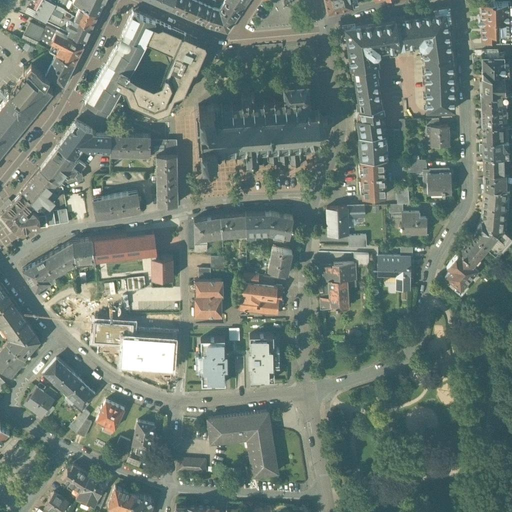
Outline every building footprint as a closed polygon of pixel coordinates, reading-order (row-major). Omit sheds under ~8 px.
[(77,37),(85,41),(91,26),(75,17),(75,16),(64,9),(56,5),(47,0),(43,0),(34,17),(46,22),(46,21),(68,33),(77,37)] [(91,26),(97,14),(72,0),(58,0),(56,5),(64,9),(75,16),(75,17),(91,26)] [(72,0),(97,14),(101,6),(103,0),(72,0)] [(148,0),(171,10),(174,0),(148,0)] [(174,0),(171,10),(205,24),(213,7),(197,0),(174,0)] [(224,0),(219,8),(213,7),(205,24),(227,31),(241,8),(228,0),(224,0)] [(228,0),(241,8),(247,0),(228,0)] [(325,0),(327,12),(352,7),(352,6),(358,4),(356,0),(325,0)] [(510,2),(495,2),(495,1),(480,1),(480,17),(479,17),(479,22),(481,22),(481,38),(495,38),(495,40),(511,39),(510,2)] [(355,22),(342,24),(343,37),(346,37),(348,51),(349,59),(351,68),(376,65),(378,64),(376,53),(380,53),(379,50),(419,44),(419,47),(422,47),(424,57),(425,57),(425,59),(424,59),(426,111),(454,110),(453,84),(452,58),(451,53),(449,38),(447,24),(452,23),(450,7),(433,9),(434,14),(404,18),(399,19),(400,24),(397,24),(396,20),(396,19),(355,25),(355,22)] [(113,50),(84,101),(88,104),(106,113),(121,86),(125,91),(132,109),(149,116),(176,106),(195,61),(198,61),(206,42),(133,10),(123,30),(113,50)] [(45,29),(30,21),(23,35),(38,42),(38,43),(47,48),(51,40),(56,31),(46,26),(45,29)] [(83,44),(75,40),(56,31),(51,40),(79,53),(83,44)] [(38,42),(23,35),(21,39),(36,47),(38,43),(38,42)] [(79,53),(51,40),(47,48),(55,52),(74,62),(79,53)] [(498,50),(486,51),(486,55),(481,55),(482,75),(507,74),(509,74),(504,74),(504,64),(503,55),(498,55),(498,50)] [(45,74),(45,75),(49,77),(64,84),(74,62),(55,52),(45,74)] [(12,89),(32,112),(33,113),(53,88),(46,82),(49,77),(45,75),(45,74),(44,74),(42,73),(36,68),(36,67),(31,63),(26,69),(27,70),(12,89)] [(376,65),(353,68),(359,109),(372,107),(371,106),(381,104),(380,104),(376,73),(378,73),(376,65)] [(507,74),(482,75),(482,82),(479,82),(479,91),(480,91),(507,91),(507,77),(507,74)] [(196,106),(198,108),(199,118),(196,119),(196,122),(199,122),(200,140),(197,140),(197,143),(200,143),(201,154),(199,156),(202,158),(204,156),(213,155),(216,158),(217,156),(218,157),(220,157),(221,155),(221,154),(223,153),(224,156),(225,156),(225,153),(234,153),(234,155),(236,155),(236,152),(245,152),(245,155),(244,155),(242,156),(242,159),(244,160),(246,160),(247,163),(245,164),(246,166),(248,164),(256,163),(257,165),(259,164),(259,163),(290,161),(290,165),(300,164),(299,151),(301,151),(300,148),(303,149),(303,151),(305,151),(305,149),(308,146),(310,148),(311,146),(310,145),(311,141),(313,141),(316,138),(316,134),(318,134),(319,137),(321,136),(320,133),(325,128),(327,129),(328,126),(325,126),(325,119),(327,117),(326,115),(324,117),(318,112),(319,109),(317,108),(316,109),(309,110),(309,107),(312,107),(312,105),(309,106),(307,101),(309,99),(308,83),(293,84),(293,82),(292,82),(292,84),(284,84),(283,83),(282,85),(283,85),(283,93),(282,93),(282,94),(284,94),(284,98),(283,98),(283,101),(275,101),(275,98),(273,98),(273,102),(264,102),(264,99),(262,99),(262,102),(254,103),(253,100),(252,93),(254,93),(253,91),(252,92),(252,91),(251,91),(251,92),(247,92),(243,92),(243,91),(241,91),(241,92),(240,92),(240,94),(242,94),(242,101),(241,101),(241,104),(233,104),(233,101),(231,102),(231,105),(222,105),(222,102),(220,103),(220,104),(219,104),(218,102),(216,102),(214,104),(212,102),(211,104),(200,105),(198,103),(196,106)] [(0,104),(0,151),(32,112),(12,89),(8,93),(9,94),(1,104),(0,104)] [(507,91),(480,91),(481,107),(506,107),(506,91),(507,91)] [(381,104),(371,106),(372,107),(359,109),(361,118),(357,118),(359,134),(383,132),(380,110),(383,110),(382,104),(381,104)] [(506,107),(481,107),(481,123),(507,123),(507,122),(506,122),(506,107)] [(110,133),(92,132),(92,128),(76,119),(57,145),(74,156),(82,145),(87,148),(109,148),(110,133)] [(507,123),(481,123),(482,139),(507,139),(507,123)] [(438,125),(431,125),(431,126),(431,145),(448,144),(448,125),(438,125)] [(383,132),(359,134),(360,158),(383,157),(386,157),(384,132),(383,132)] [(109,153),(150,154),(150,153),(150,140),(150,134),(110,133),(109,148),(109,153)] [(150,140),(150,153),(156,153),(176,153),(175,141),(168,141),(168,139),(150,140)] [(507,139),(482,139),(482,155),(508,155),(507,139)] [(74,156),(57,145),(40,168),(63,185),(83,178),(82,173),(79,172),(85,164),(74,156)] [(176,153),(156,153),(157,203),(177,203),(176,153)] [(508,155),(482,155),(483,171),(508,171),(508,155)] [(383,157),(360,158),(362,195),(385,194),(383,157)] [(420,159),(406,160),(407,171),(420,171),(420,159)] [(439,168),(422,168),(423,192),(442,191),(442,193),(444,193),(444,187),(443,180),(449,180),(449,167),(439,167),(439,168)] [(63,185),(40,168),(36,173),(26,185),(21,191),(33,202),(42,210),(48,202),(50,204),(53,199),(52,198),(63,185)] [(508,171),(483,171),(483,188),(506,188),(508,188),(509,188),(509,179),(505,179),(505,171),(508,171)] [(407,183),(396,184),(397,203),(402,203),(409,203),(407,183)] [(482,202),(505,205),(506,188),(483,188),(482,202)] [(92,197),(95,217),(140,209),(137,190),(92,197)] [(33,202),(21,191),(1,212),(16,229),(47,225),(45,214),(38,214),(32,209),(28,214),(25,211),(33,202)] [(505,205),(482,202),(481,220),(495,232),(503,229),(502,229),(505,205)] [(397,203),(389,204),(389,212),(401,211),(402,211),(402,203),(397,203)] [(364,205),(326,206),(327,235),(348,234),(348,226),(350,226),(349,216),(364,215),(364,205)] [(58,209),(60,223),(68,222),(66,208),(58,209)] [(45,214),(47,225),(55,224),(53,210),(43,212),(45,214)] [(270,211),(245,212),(246,232),(268,232),(270,211)] [(293,215),(270,211),(268,232),(274,233),(273,235),(283,237),(284,232),(289,233),(293,215)] [(402,211),(401,211),(401,223),(399,223),(399,226),(401,226),(401,230),(426,230),(426,216),(419,216),(419,211),(402,211)] [(245,212),(220,214),(222,234),(246,232),(245,212)] [(220,214),(194,219),(194,239),(194,250),(207,250),(206,237),(222,234),(220,214)] [(495,232),(481,220),(476,225),(479,227),(473,235),(487,247),(494,253),(499,246),(501,248),(506,242),(511,246),(511,232),(509,234),(503,229),(495,232)] [(154,229),(92,237),(94,259),(157,252),(154,229)] [(366,233),(348,234),(348,246),(366,245),(366,233)] [(487,247),(473,235),(459,252),(473,263),(487,247)] [(94,259),(92,237),(73,239),(76,269),(77,269),(76,262),(94,260),(94,263),(95,263),(94,259)] [(73,239),(44,256),(55,276),(56,276),(55,274),(75,262),(76,269),(73,239)] [(291,250),(272,246),(268,269),(287,273),(291,250)] [(412,246),(400,246),(400,255),(410,255),(410,256),(412,256),(412,246)] [(368,253),(353,252),(354,261),(355,261),(355,264),(368,263),(368,253)] [(458,252),(447,266),(450,269),(445,275),(457,286),(455,289),(461,294),(468,285),(465,283),(478,268),(473,264),(473,263),(459,252),(458,252)] [(172,255),(151,256),(151,278),(173,277),(172,255)] [(223,268),(222,255),(211,255),(211,267),(223,268)] [(396,276),(397,255),(377,255),(377,273),(384,273),(384,276),(396,276)] [(397,255),(396,276),(396,287),(409,287),(409,273),(410,273),(410,256),(410,255),(400,255),(397,255)] [(43,256),(23,269),(35,289),(56,277),(55,276),(44,256),(43,256)] [(354,261),(333,262),(334,265),(322,265),(324,296),(330,296),(330,305),(346,304),(344,278),(356,277),(355,264),(355,261),(354,261)] [(210,267),(198,267),(198,278),(204,278),(210,278),(210,267)] [(274,285),(257,283),(258,274),(244,272),(242,293),(241,293),(240,295),(242,295),(240,309),(244,310),(244,311),(245,311),(246,310),(254,311),(254,308),(256,308),(256,310),(258,311),(261,312),(262,311),(263,311),(263,312),(267,312),(275,312),(276,311),(277,302),(275,298),(276,285),(274,284),(274,285)] [(210,278),(204,278),(198,278),(196,278),(196,293),(195,293),(195,314),(221,314),(221,294),(222,294),(222,278),(210,278)] [(19,310),(0,283),(0,323),(1,323),(19,310)] [(11,337),(7,341),(24,356),(39,338),(19,310),(1,323),(11,337)] [(132,322),(95,319),(94,339),(123,341),(122,361),(172,365),(174,337),(132,334),(132,322)] [(239,338),(239,326),(229,327),(229,338),(239,338)] [(273,333),(249,334),(250,379),(274,378),(274,369),(271,369),(270,364),(279,364),(279,363),(274,363),(274,357),(279,357),(279,347),(270,347),(270,342),(273,342),(273,333)] [(344,335),(322,336),(323,343),(333,342),(334,342),(345,341),(344,335)] [(224,337),(200,337),(200,351),(195,352),(196,369),(201,369),(201,383),(225,382),(224,337)] [(0,364),(9,372),(24,356),(7,341),(0,348),(0,364)] [(80,379),(56,355),(42,372),(67,393),(65,395),(65,396),(80,379)] [(80,379),(65,396),(71,401),(73,399),(82,406),(95,392),(80,379)] [(44,391),(35,385),(23,400),(42,414),(53,398),(44,391)] [(57,392),(48,385),(44,391),(53,398),(57,392)] [(124,407),(105,399),(102,405),(101,405),(99,411),(100,411),(96,418),(99,419),(97,423),(104,426),(106,423),(115,427),(117,422),(120,417),(119,417),(124,407)] [(85,407),(68,425),(76,432),(90,412),(85,407)] [(267,410),(208,417),(210,441),(247,434),(253,474),(277,470),(267,410)] [(154,423),(137,419),(132,443),(143,445),(144,442),(150,443),(154,423)] [(0,439),(9,431),(0,422),(0,439)] [(130,440),(120,435),(115,448),(127,454),(130,440)] [(128,456),(127,460),(138,465),(140,460),(128,456)] [(205,459),(178,457),(177,470),(204,472),(205,459)] [(89,474),(73,464),(68,471),(67,470),(62,478),(80,489),(89,474)] [(105,480),(90,473),(89,474),(80,489),(75,497),(94,505),(99,494),(105,480)] [(124,488),(115,485),(108,506),(115,508),(114,510),(118,511),(122,511),(123,511),(126,511),(127,511),(134,492),(124,488)] [(67,500),(54,491),(45,504),(46,505),(56,511),(59,511),(62,508),(62,507),(67,500)] [(144,495),(134,492),(127,511),(149,511),(152,502),(150,497),(144,495)] [(105,496),(99,494),(94,505),(100,508),(105,496)]
